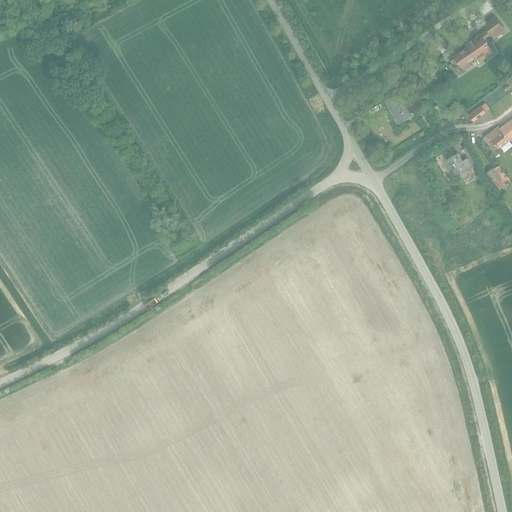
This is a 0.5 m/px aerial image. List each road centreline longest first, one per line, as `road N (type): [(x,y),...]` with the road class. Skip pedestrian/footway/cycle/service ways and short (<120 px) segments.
road 1 (unclassified): [(0,384),(128,314),(332,179)]
road 2 (unclassified): [(501,511),(460,345),(373,180)]
road 3 (unclassified): [(347,135),(273,0)]
